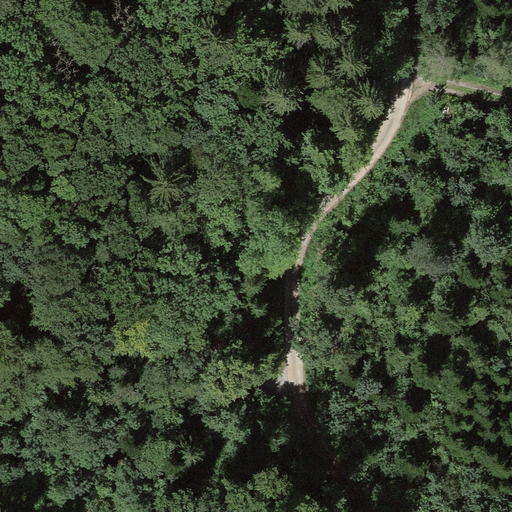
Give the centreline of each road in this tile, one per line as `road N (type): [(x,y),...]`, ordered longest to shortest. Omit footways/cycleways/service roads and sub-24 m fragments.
road 1 (track): [(292,395),(293,260),(393,127),(396,67),(381,0)]
road 2 (track): [(0,123),(218,361),(292,395)]
road 3 (track): [(218,361),(0,412)]
road 4 (track): [(292,395),(378,511)]
road 5 (track): [(396,67),(511,98)]
